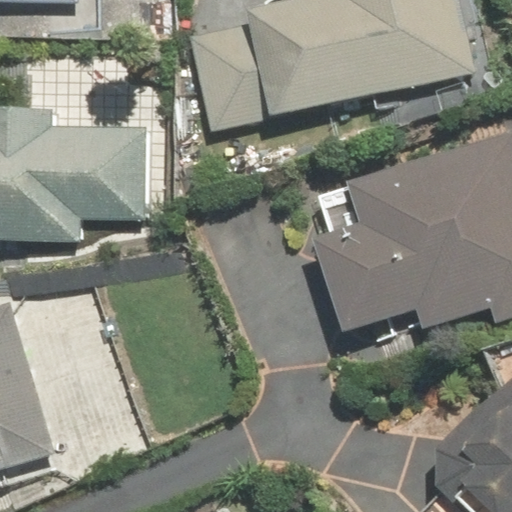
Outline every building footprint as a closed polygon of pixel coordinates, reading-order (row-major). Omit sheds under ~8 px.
[(219,133),(484,75),(467,0),(331,0),(254,17),(257,28),(199,41),(219,133)] [(0,244),(84,245),(84,223),(151,223),(152,131),(56,131),(56,113),(0,113),(0,244)] [(511,324),(511,137),(356,192),(369,228),(320,245),(354,341),(427,315),(434,335),(498,313),(503,327),(511,324)] [(0,474),(62,455),(16,307),(0,312),(0,474)] [(511,511),(511,382),(427,475),(447,494),(430,511),(511,511)]
